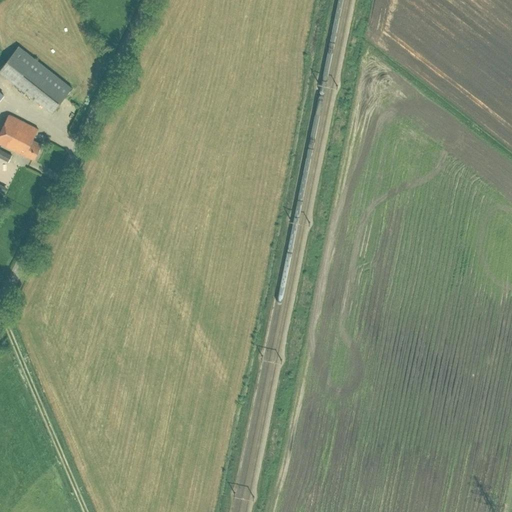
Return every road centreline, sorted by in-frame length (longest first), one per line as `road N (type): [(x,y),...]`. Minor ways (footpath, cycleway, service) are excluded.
road 1 (tertiary): [(0,305),(149,0)]
road 2 (track): [(0,307),(85,511)]
